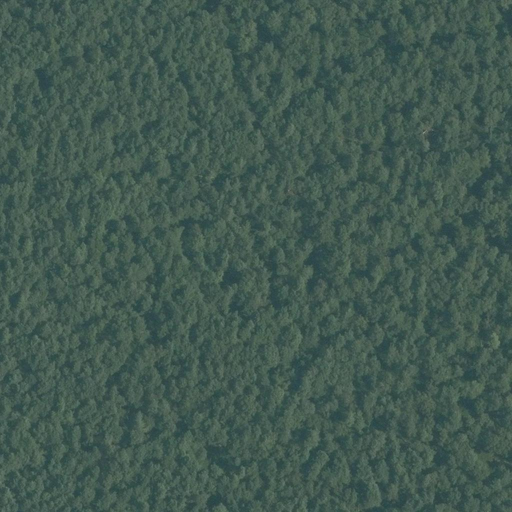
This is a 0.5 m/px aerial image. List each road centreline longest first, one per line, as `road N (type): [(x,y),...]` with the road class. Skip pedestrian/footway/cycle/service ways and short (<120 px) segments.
road 1 (track): [(200,0),(273,174),(248,187),(0,196)]
road 2 (track): [(511,161),(273,174)]
